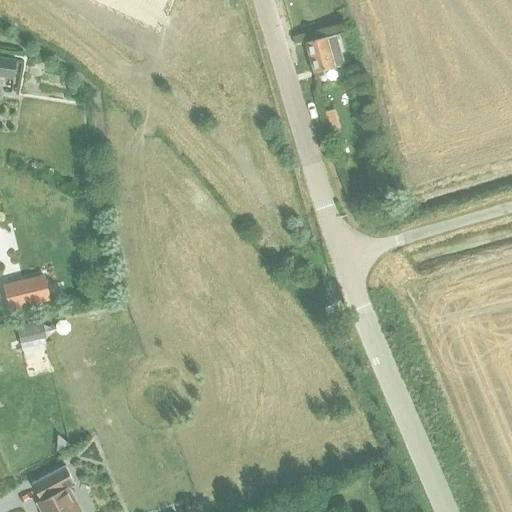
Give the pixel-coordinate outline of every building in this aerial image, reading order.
[(314,73),(341,66),(334,36),(306,43),(314,73)] [(35,53),(27,59),(31,63),(36,64),(41,60),(35,53)] [(0,57),(0,76),(14,79),(17,60),(0,57)] [(44,273),(3,284),(9,310),(51,299),(44,273)] [(45,326),(18,330),(24,369),(51,366),(45,326)] [(81,511),(68,487),(75,484),(65,465),(31,483),(41,502),(37,504),(41,511),(81,511)]
